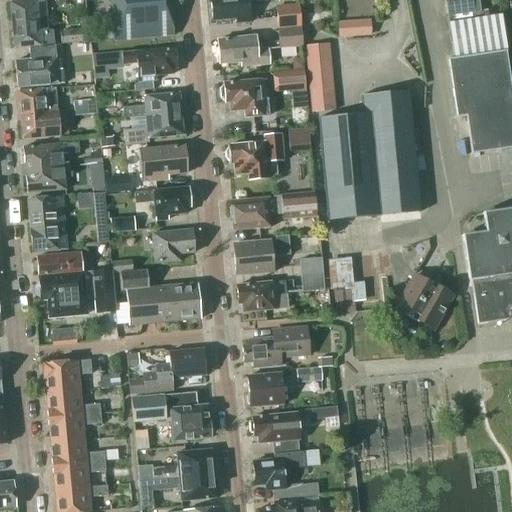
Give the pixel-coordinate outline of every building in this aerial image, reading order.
[(34,0),(8,2),(10,25),(45,22),(43,0),(35,1),(35,0),(34,0)] [(109,0),(110,7),(105,7),(108,41),(172,35),(173,35),(169,0),(109,0)] [(263,1),(263,0),(209,0),(211,21),(235,19),(235,23),(250,22),(248,2),(263,1)] [(458,0),(443,2),(445,17),(478,12),(476,0),(458,0)] [(450,21),(455,58),(505,51),(500,13),(450,21)] [(277,29),(299,27),(298,15),(276,17),(277,29)] [(370,36),(369,20),(343,21),(344,37),(370,36)] [(45,22),(10,25),(12,49),(40,46),(52,45),(51,31),(46,32),(45,22)] [(299,27),(277,29),(279,49),(301,47),(299,27)] [(81,42),(79,30),(58,32),(60,45),(81,42),(82,52),(82,55),(83,60),(91,60),(90,52),(89,41),(81,42)] [(214,43),(214,44),(214,52),(217,54),(218,64),(239,62),(240,67),(256,66),(267,65),(266,50),(255,51),(254,37),(216,40),(216,42),(214,43)] [(82,55),(81,42),(60,45),(58,45),(28,48),(29,60),(14,61),(16,88),(62,83),(59,58),(82,55)] [(334,111),(328,44),(304,46),(310,113),(334,111)] [(120,55),(91,57),(93,78),(105,77),(104,60),(121,58),(121,60),(121,64),(135,63),(135,65),(137,83),(155,81),(155,76),(171,74),(171,69),(175,68),(174,49),(139,52),(139,53),(134,53),(122,54),(120,55)] [(511,147),(511,98),(505,51),(455,58),(447,59),(456,118),(465,116),(470,154),(511,147)] [(295,59),(291,64),(292,70),(302,69),(301,59),(295,59)] [(303,71),(272,74),(274,93),(304,90),(303,71)] [(259,81),(259,80),(222,83),(222,87),(218,91),(219,99),(224,102),(224,103),(228,103),(228,112),(242,110),(243,119),(262,117),(260,100),(267,100),(265,80),(259,81)] [(56,112),(56,111),(54,89),(43,90),(42,90),(16,91),(19,115),(56,112)] [(123,119),(144,117),(144,116),(179,112),(178,93),(142,97),(143,106),(122,108),(123,119)] [(113,107),(112,94),(95,95),(96,109),(113,107)] [(94,100),(86,101),(87,114),(95,113),(94,100)] [(73,116),(87,114),(86,101),(72,102),(73,116)] [(56,112),(19,115),(21,139),(68,135),(65,110),(56,111),(56,112)] [(369,115),(379,215),(418,211),(408,111),(369,115)] [(144,116),(144,117),(145,129),(122,131),(124,145),(147,143),(147,138),(181,135),(179,112),(144,116)] [(364,216),(379,215),(369,115),(318,119),(327,220),(364,216)] [(307,130),(287,132),(289,148),(309,146),(307,130)] [(223,159),(228,164),(232,164),(233,175),(246,174),(247,181),(267,179),(266,176),(276,175),(275,161),(282,161),(280,135),(262,137),(262,143),(226,146),(227,148),(223,152),(223,159)] [(113,147),(112,136),(97,138),(98,149),(102,148),(113,147)] [(24,170),(67,166),(67,164),(61,164),(61,155),(78,154),(77,142),(21,147),(24,170)] [(185,174),(182,146),(138,150),(141,182),(167,180),(167,175),(185,174)] [(98,164),(97,152),(91,152),(91,157),(82,158),(83,166),(98,164)] [(67,170),(67,166),(24,170),(26,193),(64,190),(62,170),(67,170)] [(101,177),(90,178),(91,189),(102,188),(101,177)] [(188,208),(186,188),(133,193),(134,204),(152,202),(154,221),(167,220),(167,215),(185,214),(184,208),(188,208)] [(92,195),(94,219),(105,219),(102,194),(92,195)] [(228,216),(232,219),(233,230),(250,228),(252,229),(268,228),(267,216),(315,212),(314,194),(306,194),(280,197),(273,198),(273,200),(267,200),(267,199),(230,202),(231,206),(228,209),(228,216)] [(53,225),(63,224),(60,197),(26,200),(29,231),(53,228),(53,225)] [(477,325),(511,319),(511,205),(484,210),(485,216),(487,229),(463,232),(464,238),(477,325)] [(133,230),(132,219),(109,221),(110,233),(133,230)] [(65,249),(63,224),(53,225),(53,228),(29,231),(31,253),(59,250),(65,249)] [(192,253),(190,230),(150,234),(153,264),(178,261),(178,254),(192,253)] [(289,255),(287,236),(274,237),(274,240),(269,241),(232,244),(235,275),(271,272),(270,257),(289,255)] [(37,276),(81,273),(79,253),(35,257),(36,261),(32,264),(33,272),(37,273),(37,276)] [(356,301),(368,301),(367,280),(356,281),(354,257),(333,258),(336,313),(357,311),(356,301)] [(299,276),(322,274),(321,258),(298,260),(299,276)] [(111,273),(131,271),(130,261),(110,263),(111,273)] [(131,271),(111,273),(111,275),(119,274),(120,291),(125,291),(128,326),(198,319),(195,284),(147,288),(146,271),(131,273),(131,271)] [(81,273),(37,276),(38,285),(35,287),(35,295),(39,297),(39,300),(47,299),(48,312),(82,309),(81,296),(83,296),(81,273)] [(322,274),(299,276),(301,293),(323,291),(322,274)] [(435,290),(413,277),(393,309),(410,319),(411,316),(433,329),(452,296),(436,287),(435,290)] [(285,308),(283,282),(270,283),(235,286),(237,304),(241,304),(241,312),(271,310),(271,309),(285,308)] [(247,345),(241,346),(243,364),(251,363),(251,368),(280,365),(279,362),(279,356),(307,354),(307,351),(306,339),(305,327),(290,328),(270,329),(271,338),(246,340),(247,345)] [(62,329),(51,330),(52,345),(64,344),(62,329)] [(203,376),(201,349),(168,353),(169,365),(154,366),(155,374),(141,375),(142,379),(128,381),(129,394),(171,391),(170,379),(203,376)] [(139,367),(138,354),(125,355),(126,368),(139,367)] [(331,367),(331,358),(316,359),(317,368),(331,367)] [(44,396),(78,392),(76,376),(90,375),(89,360),(75,361),(41,364),(42,379),(43,379),(44,396)] [(321,381),(320,368),(295,370),(296,383),(321,381)] [(282,405),(279,374),(246,376),(249,407),(282,405)] [(119,387),(118,375),(99,377),(100,389),(119,387)] [(46,419),(99,414),(98,404),(83,406),(79,409),(78,392),(44,396),(46,411),(45,411),(46,419)] [(169,423),(171,441),(209,438),(208,422),(207,422),(205,405),(196,406),(195,393),(163,396),(163,394),(129,397),(131,423),(147,422),(165,420),(164,415),(169,415),(169,423)] [(336,418),(335,407),(310,410),(311,420),(336,418)] [(299,440),(296,413),(250,417),(251,421),(247,422),(248,433),(251,433),(252,437),(256,437),(257,444),(299,440)] [(49,443),(82,440),(81,423),(85,426),(100,425),(99,414),(46,419),(46,427),(47,427),(49,443)] [(49,459),(50,467),(103,462),(103,452),(87,453),(84,457),(82,440),(49,443),(50,459),(49,459)] [(176,466),(151,469),(151,471),(152,480),(177,477),(212,474),(210,450),(175,453),(175,460),(176,464),(176,466)] [(283,486),(282,472),(284,468),(302,467),(301,451),(272,454),(273,460),(251,462),(253,486),(264,485),(264,491),(271,490),(272,500),(317,495),(316,484),(301,485),(301,484),(283,486)] [(103,462),(50,467),(51,475),(52,475),(53,491),(86,488),(85,471),(89,474),(104,472),(103,462)] [(142,481),(137,481),(140,511),(152,510),(150,491),(178,488),(179,501),(214,498),(212,474),(177,477),(152,480),(142,481)] [(0,508),(14,507),(11,482),(0,483),(0,508)] [(86,488),(53,491),(55,511),(87,511),(89,511),(87,495),(91,498),(107,496),(106,486),(86,488)] [(348,511),(347,492),(333,494),(334,511),(348,511)] [(320,511),(319,501),(295,504),(295,501),(272,503),(273,508),(256,509),(256,511),(320,511)]
